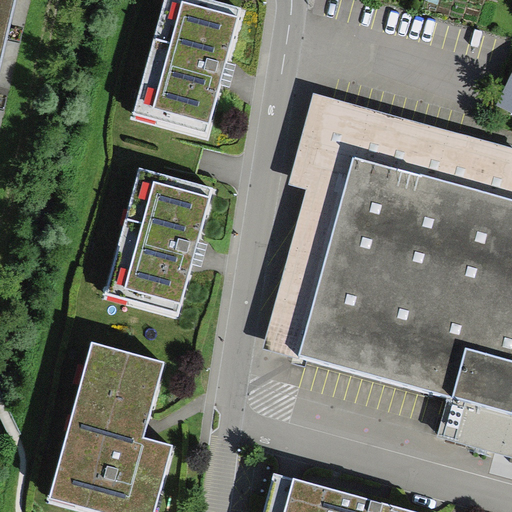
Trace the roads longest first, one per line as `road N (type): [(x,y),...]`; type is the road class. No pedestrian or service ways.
road 1 (residential): [(211,511),(292,0)]
road 2 (unknown): [(228,419),(511,490)]
